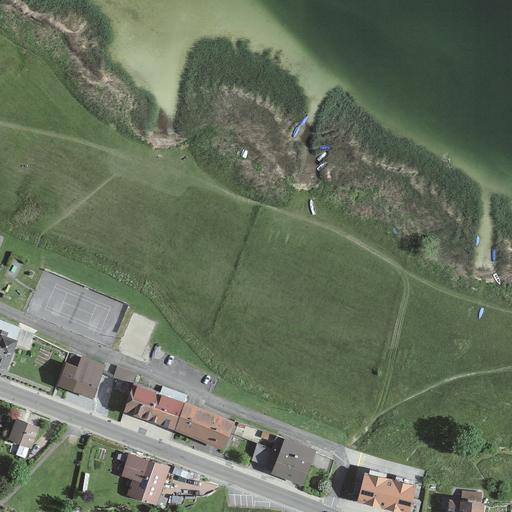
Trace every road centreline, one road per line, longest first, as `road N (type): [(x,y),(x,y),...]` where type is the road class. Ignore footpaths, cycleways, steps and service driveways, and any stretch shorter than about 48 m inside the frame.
road 1 (residential): [(0,305),(342,454),(328,511)]
road 2 (secondary): [(326,511),(0,388)]
